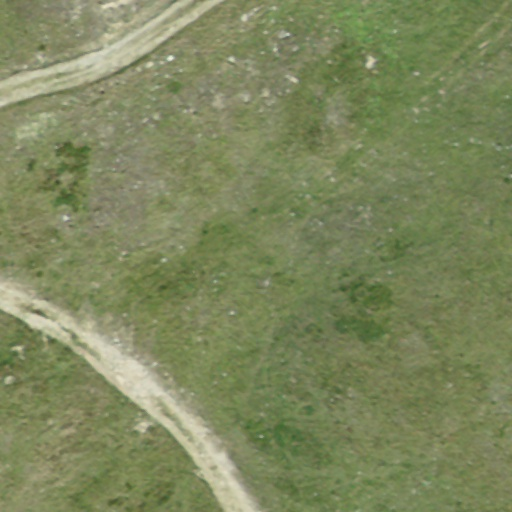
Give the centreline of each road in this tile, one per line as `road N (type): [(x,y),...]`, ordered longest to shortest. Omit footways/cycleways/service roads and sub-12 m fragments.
road 1 (track): [(248,511),(201,437),(57,320),(0,296)]
road 2 (track): [(0,92),(107,58),(202,0)]
